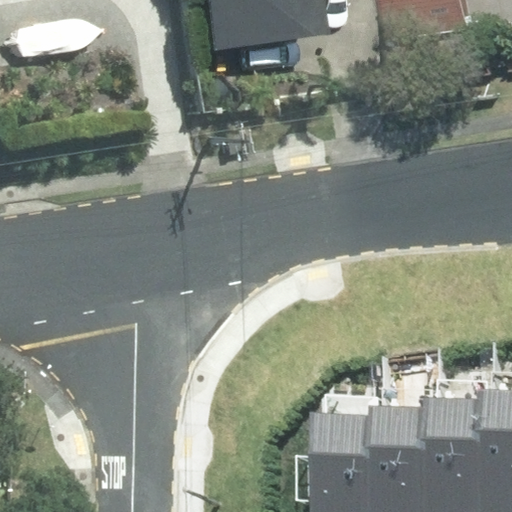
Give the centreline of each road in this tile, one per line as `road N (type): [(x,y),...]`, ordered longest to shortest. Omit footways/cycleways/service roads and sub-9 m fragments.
road 1 (residential): [(511,199),(150,255)]
road 2 (residential): [(144,511),(150,255)]
road 3 (residential): [(150,255),(0,275)]
